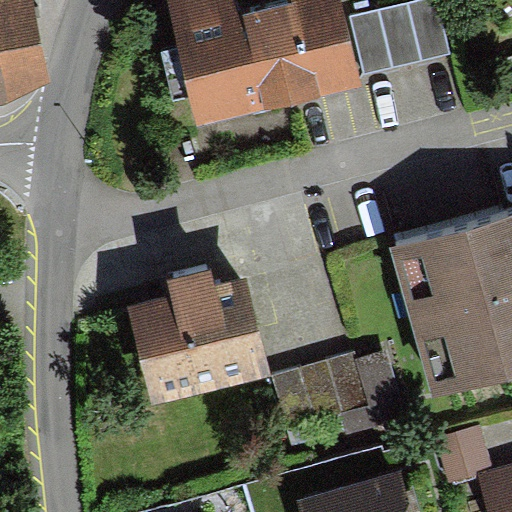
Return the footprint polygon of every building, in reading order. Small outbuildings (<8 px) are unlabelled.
[(0,0),(0,92),(9,91),(52,66),(37,0),(0,0)] [(168,0),(196,110),(450,47),(437,0),(401,0),(349,13),(345,0),(168,0)] [(511,194),(390,228),(431,379),(511,356),(511,194)] [(173,278),(129,289),(155,388),(272,357),(246,257),(217,264),(213,247),(168,258),(173,278)] [(355,344),(270,368),(286,426),(338,411),(343,428),(405,411),(386,342),(356,350),(355,344)] [(478,466),(493,461),(481,418),(437,431),(449,478),(479,469),(478,466)] [(511,511),(511,456),(493,461),(478,466),(479,469),(491,511),(511,511)] [(416,511),(403,460),(297,489),(303,511),(416,511)]
